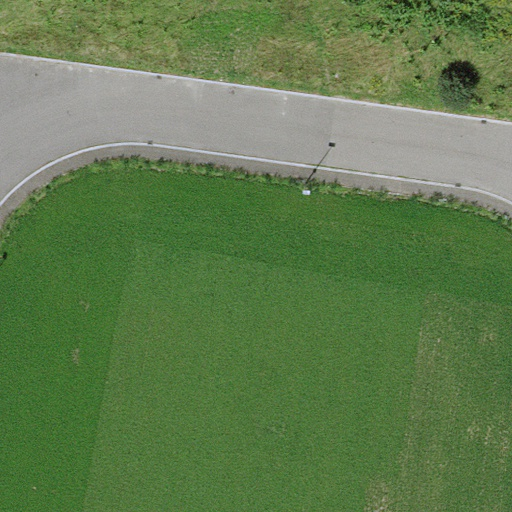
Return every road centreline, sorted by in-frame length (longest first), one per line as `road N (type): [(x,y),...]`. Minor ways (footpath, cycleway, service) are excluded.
road 1 (residential): [(304,139),(30,101),(0,126)]
road 2 (residential): [(304,139),(511,170)]
